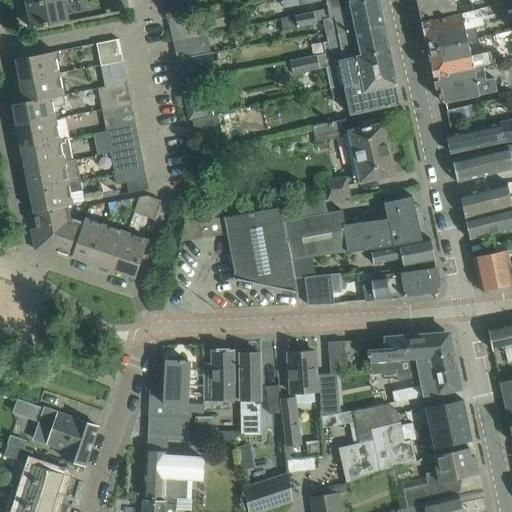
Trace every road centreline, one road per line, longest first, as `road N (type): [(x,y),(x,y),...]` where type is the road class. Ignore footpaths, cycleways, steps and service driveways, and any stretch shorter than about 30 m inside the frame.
road 1 (residential): [(466,311),(182,325),(138,335)]
road 2 (tertiary): [(466,311),(398,0)]
road 3 (tertiary): [(507,511),(466,311)]
road 4 (residential): [(87,511),(138,335)]
road 5 (residential): [(166,199),(131,28)]
road 6 (residential): [(13,275),(28,257),(135,293)]
road 7 (residential): [(0,52),(131,28)]
road 8 (residential): [(23,245),(0,118)]
